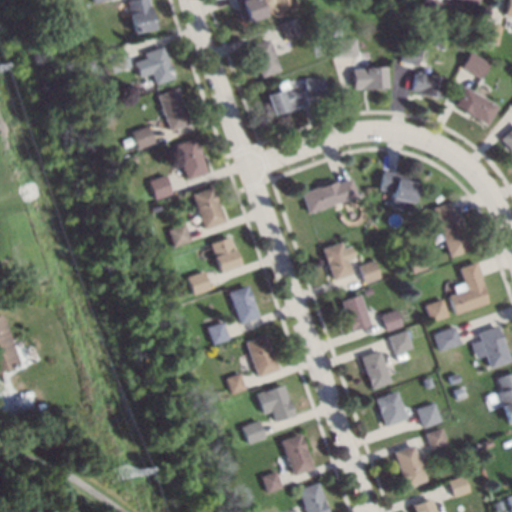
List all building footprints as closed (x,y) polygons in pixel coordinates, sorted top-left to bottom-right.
[(145,0),(146,4),(147,3),(152,28),(131,32),(125,0),(145,0)] [(255,0),(260,14),(238,22),(230,0),(255,0)] [(420,0),(436,0),(440,2),(432,17),(426,14),(416,9),(420,0)] [(511,0),(511,17),(502,15),(505,0),(511,0)] [(426,14),(423,20),(418,18),(421,12),(426,14)] [(299,33),(281,39),(276,23),(294,17),(299,33)] [(499,25),(494,44),(475,39),(479,20),(499,25)] [(338,36),(330,36),(329,29),(338,28),(338,36)] [(353,55),(330,56),(329,39),(352,37),(353,55)] [(276,69),(257,76),(251,60),(250,60),(244,45),(265,38),(276,69)] [(417,47),(413,64),(396,61),(399,43),(417,47)] [(171,77),(151,84),(139,51),(159,44),(171,77)] [(126,66),(108,72),(101,52),(119,46),(126,66)] [(486,62),(476,78),(457,66),(466,50),(486,62)] [(91,69),(83,71),(80,61),(87,59),(91,69)] [(383,87),(349,88),(349,66),(382,65),(383,87)] [(440,77),(436,98),(406,91),(411,70),(440,77)] [(320,78),(319,96),(299,95),(300,77),(320,78)] [(298,103),(270,114),(262,94),(290,83),(298,103)] [(493,104),(482,123),(461,111),(462,110),(451,104),(461,86),(493,104)] [(186,122),(166,129),(154,94),(174,87),(186,122)] [(511,153),(508,149),(507,150),(496,138),(511,123),(511,153)] [(151,141),(134,147),(128,130),(145,124),(151,141)] [(204,172),(184,179),(171,143),(192,136),(204,172)] [(134,160),(125,164),(123,158),(131,154),(134,160)] [(413,178),(408,202),(387,197),(388,191),(374,188),(379,170),(413,178)] [(169,192),(152,198),(145,179),(162,173),(169,192)] [(353,195),(304,212),(297,192),(332,179),(333,182),(347,177),(353,195)] [(221,221),(201,228),(189,193),(209,185),(221,221)] [(451,215),(454,214),(466,249),(446,256),(428,207),(445,200),(451,215)] [(188,240),(172,245),(166,229),(182,223),(188,240)] [(230,248),(231,247),(237,263),(217,270),(207,243),(226,236),(230,248)] [(348,273),(329,279),(318,247),(337,240),(348,273)] [(427,266),(410,273),(405,259),(422,252),(427,266)] [(375,276),(360,282),(354,265),(369,259),(375,276)] [(479,277),(477,277),(482,290),(480,290),(485,301),(452,313),(445,294),(452,292),(450,284),(460,281),(455,267),(473,260),(479,277)] [(201,270),(207,288),(191,294),(185,276),(201,270)] [(256,316),(237,323),(225,291),(244,284),(256,316)] [(367,323),(348,331),(337,300),(356,293),(367,323)] [(445,315),(428,321),(422,304),(439,298),(445,315)] [(398,324),(383,330),(377,314),(392,308),(398,324)] [(0,318),(16,363),(0,368),(0,318)] [(226,337),(210,343),(204,326),(220,321),(226,337)] [(508,360),(488,367),(483,354),(474,357),(469,342),(478,339),(475,332),(495,324),(508,360)] [(458,342),(437,350),(431,333),(452,325),(458,342)] [(409,347),(391,353),(384,335),(402,329),(409,347)] [(268,351),(270,351),(276,368),(255,376),(242,341),(262,333),(268,351)] [(387,381),(369,388),(357,356),(376,349),(387,381)] [(511,420),(507,422),(497,391),(499,390),(495,376),(511,370),(511,420)] [(242,387),(228,392),(223,377),(237,372),(242,387)] [(459,380),(449,383),(447,375),(456,372),(459,380)] [(431,385),(423,388),(420,378),(427,375),(431,385)] [(291,414),(272,421),(268,410),(260,413),(252,392),(263,389),(264,390),(280,384),(291,414)] [(463,395),(455,398),(452,389),(460,386),(463,395)] [(404,418),(382,426),(372,398),(393,390),(404,418)] [(437,420),(420,427),(413,409),(430,402),(437,420)] [(261,436),(245,443),(238,425),(255,419),(261,436)] [(444,442),(428,448),(422,432),(439,426),(444,442)] [(310,467),(290,474),(277,439),(297,432),(310,467)] [(491,445),(484,447),(482,441),(489,438),(491,445)] [(424,479),(404,486),(391,451),(411,444),(424,479)] [(278,486),(264,492),(258,475),(272,470),(278,486)] [(467,490),(451,496),(446,479),(461,474),(467,490)] [(325,511),(302,511),(295,489),(315,481),(325,511)] [(434,511),(412,511),(410,504),(429,498),(434,511)] [(503,507),(495,510),(492,502),(500,499),(503,507)]
